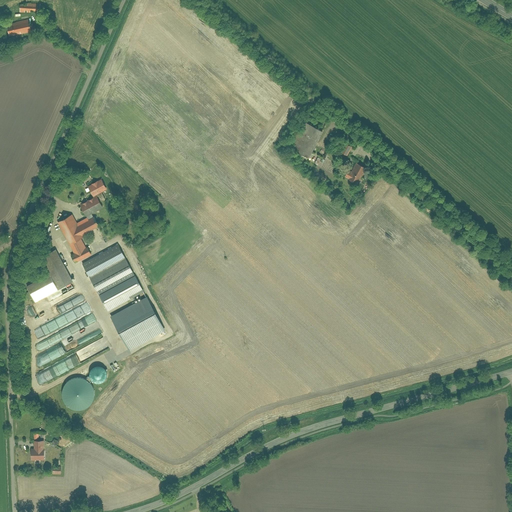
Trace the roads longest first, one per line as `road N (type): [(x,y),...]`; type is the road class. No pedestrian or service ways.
road 1 (unclassified): [(14,511),(6,279),(122,0)]
road 2 (tertiary): [(129,511),(312,427),(511,369)]
road 3 (unclassified): [(511,278),(319,105)]
